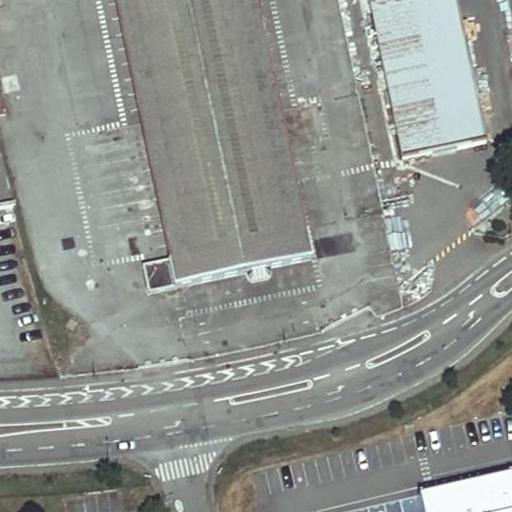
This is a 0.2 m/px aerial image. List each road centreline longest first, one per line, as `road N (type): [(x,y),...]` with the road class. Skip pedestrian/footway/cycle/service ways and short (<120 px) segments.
road 1 (residential): [(171,410),(367,365),(511,281)]
road 2 (residential): [(0,445),(109,435),(159,412)]
road 3 (residential): [(159,412),(0,410)]
road 4 (unknown): [(64,132),(89,72),(81,0)]
